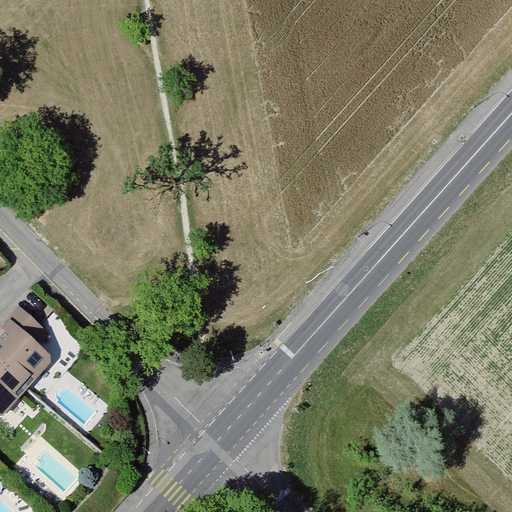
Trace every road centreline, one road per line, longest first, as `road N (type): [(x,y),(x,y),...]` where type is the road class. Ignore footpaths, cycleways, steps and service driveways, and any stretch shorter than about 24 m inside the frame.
road 1 (primary): [(222,446),(511,118)]
road 2 (residential): [(0,218),(222,446)]
